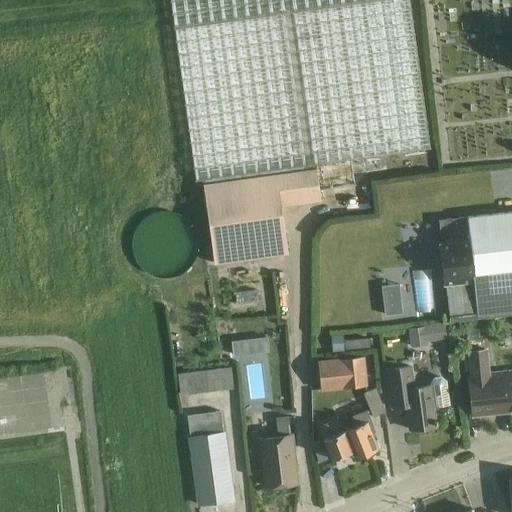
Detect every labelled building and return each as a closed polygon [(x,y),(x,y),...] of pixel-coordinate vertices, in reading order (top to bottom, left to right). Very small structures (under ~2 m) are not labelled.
[(354,185),(350,159),(429,148),(408,0),(170,0),(195,181),(202,180),(213,263),(287,253),(280,205),(320,200),(318,190),(354,185)] [(511,212),(438,220),(441,244),(439,245),(442,280),(444,280),(448,317),(511,310),(511,212)] [(399,283),(383,285),(386,314),(402,313),(399,283)] [(254,286),(254,299),(275,299),(274,286),(254,286)] [(424,347),(460,346),(459,325),(424,325),(424,347)] [(251,333),(253,349),(282,345),(280,330),(251,333)] [(484,349),(464,351),(467,375),(471,416),(511,411),(511,369),(487,373),(484,349)] [(362,357),(317,362),(320,390),(365,385),(362,357)] [(230,365),(177,373),(180,394),(232,386),(230,365)] [(409,431),(434,428),(434,426),(436,426),(435,421),(433,421),(432,409),(448,407),(446,383),(441,380),(435,380),(431,385),(432,388),(430,388),(430,387),(413,388),(411,367),(386,370),(389,395),(405,393),(409,431)] [(372,417),(385,412),(376,387),(363,392),(372,417)] [(187,415),(200,505),(231,501),(219,411),(187,415)] [(351,451),(349,451),(353,460),(378,450),(371,431),(374,430),(366,411),(354,416),(357,425),(343,430),(351,451)] [(288,416),(275,417),(278,437),(258,439),(264,486),(296,482),(291,435),(290,435),(288,416)] [(324,437),(341,431),(337,418),(320,425),(324,437)] [(351,451),(343,430),(341,431),(324,437),(323,438),(331,458),(349,451),(351,451)]
